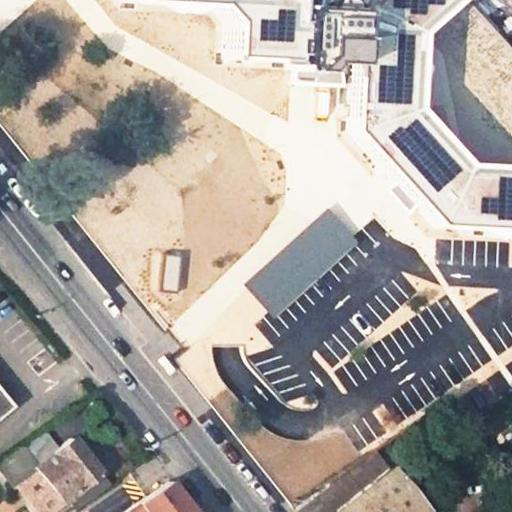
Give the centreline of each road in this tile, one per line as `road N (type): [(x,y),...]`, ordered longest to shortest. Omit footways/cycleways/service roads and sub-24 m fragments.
road 1 (primary): [(0,206),(245,511)]
road 2 (unknown): [(58,278),(166,192),(182,127),(165,85),(90,0)]
road 3 (unknown): [(174,423),(66,511)]
